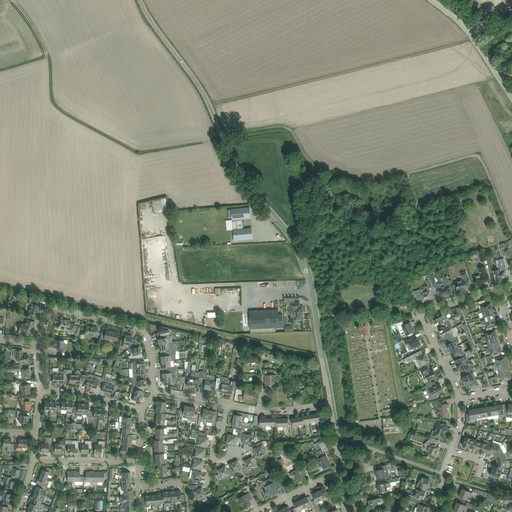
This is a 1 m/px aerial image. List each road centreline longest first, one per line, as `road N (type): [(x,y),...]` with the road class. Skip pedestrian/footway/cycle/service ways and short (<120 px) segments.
road 1 (unclassified): [(329,403),(296,245),(239,175),(208,102),(137,0)]
road 2 (track): [(221,137),(284,127),(310,161),(372,182),(480,158),(511,231)]
road 3 (track): [(467,34),(208,102)]
road 4 (residential): [(458,398),(420,313),(496,291)]
road 5 (residential): [(156,392),(144,332),(49,311)]
road 6 (unclassified): [(511,103),(464,29),(431,0)]
